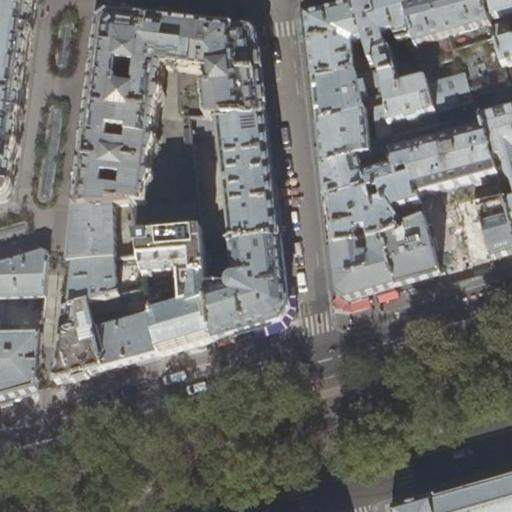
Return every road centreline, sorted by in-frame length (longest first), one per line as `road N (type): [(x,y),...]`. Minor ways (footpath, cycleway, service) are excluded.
road 1 (residential): [(280,6),(319,349)]
road 2 (primary): [(319,349),(0,438)]
road 3 (primary): [(511,292),(319,349)]
road 4 (primary): [(347,492),(511,447)]
